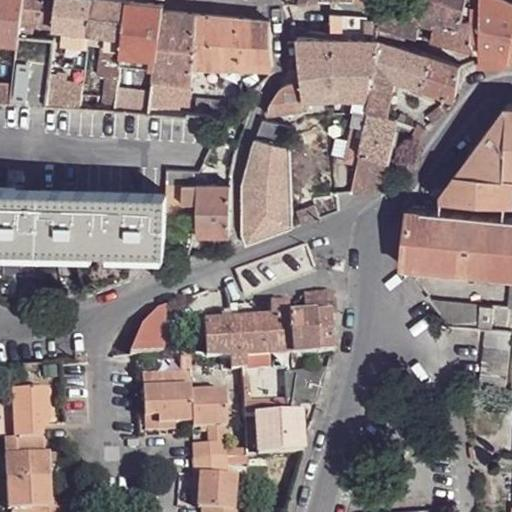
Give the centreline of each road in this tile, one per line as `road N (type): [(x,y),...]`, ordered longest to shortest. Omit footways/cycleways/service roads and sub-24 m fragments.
road 1 (residential): [(0,337),(93,318),(307,233),(369,222)]
road 2 (residential): [(369,263),(443,370),(469,511)]
road 3 (residential): [(320,511),(361,347),(369,263)]
road 4 (residential): [(369,222),(398,200),(475,97),(511,83)]
